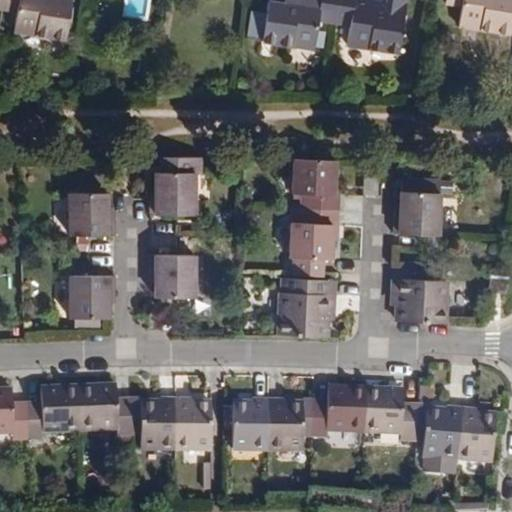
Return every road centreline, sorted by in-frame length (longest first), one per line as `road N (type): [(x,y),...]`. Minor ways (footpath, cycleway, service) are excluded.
road 1 (residential): [(129,349),(371,357)]
road 2 (residential): [(371,357),(376,193)]
road 3 (residential): [(129,349),(128,201)]
road 4 (residential): [(371,357),(407,337),(511,346)]
road 5 (residential): [(0,355),(129,349)]
